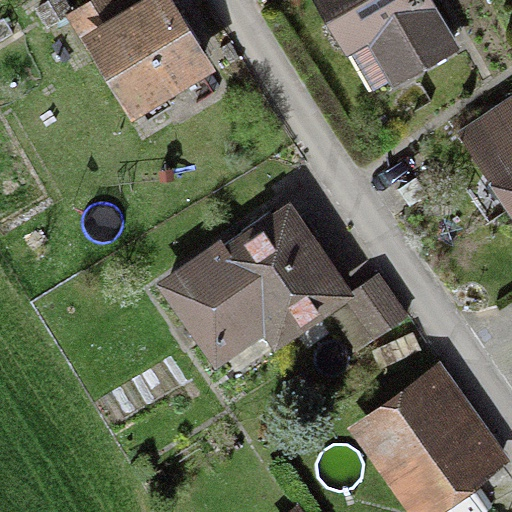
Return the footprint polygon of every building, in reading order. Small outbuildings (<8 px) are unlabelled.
[(159,0),(130,0),(67,37),(121,127),(205,77),(159,0)] [(458,57),(425,0),(310,0),(371,106),(458,57)] [(452,131),(505,208),(511,203),(511,110),(503,97),(452,131)] [(405,328),(373,282),(350,298),(289,210),(227,254),(220,244),(156,289),(216,375),(261,344),(274,362),(341,315),(368,353),(405,328)] [(431,511),(504,456),(425,355),(332,428),(397,511),(431,511)]
